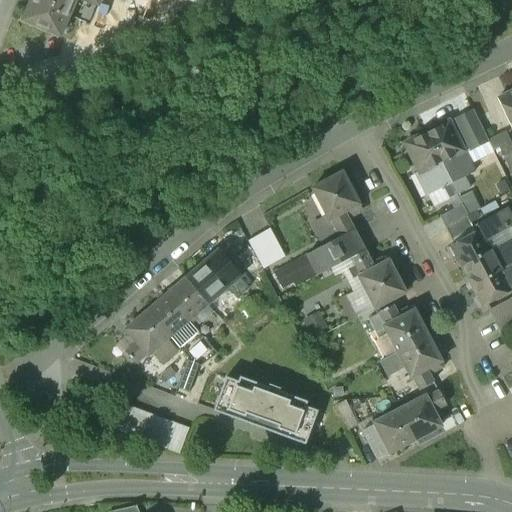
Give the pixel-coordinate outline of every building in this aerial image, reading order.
[(69,16),(32,0),(23,20),(60,36),(69,16)] [(32,0),(69,16),(75,0),(32,0)] [(511,92),(497,100),(511,130),(511,129),(511,92)] [(472,110),(453,120),(469,151),(488,142),(472,110)] [(448,122),(426,133),(441,162),(462,151),(456,140),(458,139),(453,128),(451,129),(448,122)] [(426,133),(405,144),(408,150),(406,151),(412,162),(413,161),(419,172),(419,173),(432,166),(442,186),(451,182),(441,162),(426,133)] [(511,146),(509,141),(499,146),(509,167),(511,166),(511,146)] [(462,151),(441,162),(451,182),(456,194),(469,188),(464,177),(473,172),(463,151),(462,151)] [(432,166),(419,173),(419,172),(416,173),(427,194),(442,186),(432,166)] [(341,174),(311,190),(327,220),(328,221),(329,220),(343,213),(346,218),(356,213),(353,207),(358,205),(341,174)] [(451,182),(442,186),(448,198),(456,194),(451,182)] [(461,204),(438,217),(445,229),(465,218),(468,216),(461,204)] [(506,230),(485,241),(490,251),(511,240),(511,239),(511,221),(506,210),(498,214),(506,230)] [(346,218),(343,213),(329,220),(339,238),(353,231),(346,218)] [(479,231),(450,246),(461,267),(490,251),(485,241),(506,230),(498,214),(476,226),(479,231)] [(465,218),(445,229),(451,240),(472,229),(465,218)] [(329,220),(328,221),(327,220),(314,227),(324,246),(339,238),(329,220)] [(269,230),(248,241),(257,258),(278,247),(269,230)] [(324,246),(307,255),(318,274),(317,274),(318,276),(363,252),(353,231),(339,238),(324,246)] [(490,251),(461,267),(472,287),(501,271),(497,263),(490,251)] [(511,254),(497,263),(501,271),(511,264),(511,254)] [(366,257),(352,264),(353,266),(359,276),(373,269),(370,263),(366,257)] [(380,258),(370,263),(373,269),(359,276),(357,277),(374,309),(404,293),(387,261),(383,264),(380,258)] [(207,261),(186,279),(208,305),(218,296),(229,287),(228,285),(218,273),(222,269),(215,261),(210,264),(207,261)] [(299,261),(268,278),(278,297),(309,281),(299,261)] [(222,269),(218,273),(228,285),(239,276),(228,264),(222,269)] [(511,264),(501,271),(509,287),(511,285),(511,264)] [(346,283),(357,277),(359,276),(353,266),(340,272),(346,283)] [(501,271),(472,287),(480,303),(482,307),(511,292),(509,287),(501,271)] [(247,285),(239,276),(228,285),(229,287),(235,295),(247,285)] [(186,279),(167,295),(189,321),(208,305),(186,279)] [(167,295),(147,312),(170,337),(176,332),(189,321),(167,295)] [(264,305),(256,296),(250,301),(258,310),(264,305)] [(511,303),(510,300),(489,311),(501,333),(511,327),(511,303)] [(358,318),(353,307),(346,311),(351,321),(358,318)] [(392,307),(378,314),(382,322),(384,326),(398,319),(396,314),(392,307)] [(406,308),(396,314),(398,319),(384,326),(383,327),(384,329),(396,353),(426,337),(412,311),(409,313),(406,308)] [(147,312),(125,331),(128,334),(124,337),(131,346),(135,343),(145,355),(147,356),(159,346),(170,337),(147,312)] [(189,321),(176,332),(186,343),(199,332),(189,321)] [(382,322),(371,328),(375,334),(384,329),(383,327),(384,326),(382,322)] [(426,337),(396,353),(403,367),(410,378),(411,377),(425,370),(428,375),(438,369),(436,364),(439,362),(426,337)] [(131,346),(125,351),(135,363),(142,357),(145,355),(135,343),(131,346)] [(209,343),(189,358),(198,368),(218,353),(209,343)] [(145,355),(142,357),(153,371),(169,358),(159,346),(147,356),(145,355)] [(396,353),(379,362),(386,376),(403,367),(396,353)] [(425,370),(411,377),(418,390),(432,382),(428,375),(425,370)] [(227,378),(214,410),(305,444),(317,412),(305,408),(307,404),(279,393),(280,390),(268,385),(266,388),(240,378),(238,383),(227,378)] [(437,392),(425,399),(432,412),(437,409),(444,406),(437,392)] [(424,397),(399,410),(414,440),(439,426),(437,422),(442,420),(437,409),(432,412),(425,399),(424,397)] [(346,399),(335,405),(348,430),(359,424),(346,399)] [(116,432),(180,455),(189,430),(125,406),(116,432)] [(399,410),(373,424),(374,426),(381,439),(376,442),(381,452),(386,449),(388,453),(414,440),(399,410)] [(374,426),(362,432),(369,445),(376,442),(381,439),(374,426)] [(381,452),(376,442),(369,445),(376,460),(388,453),(386,449),(381,452)]
